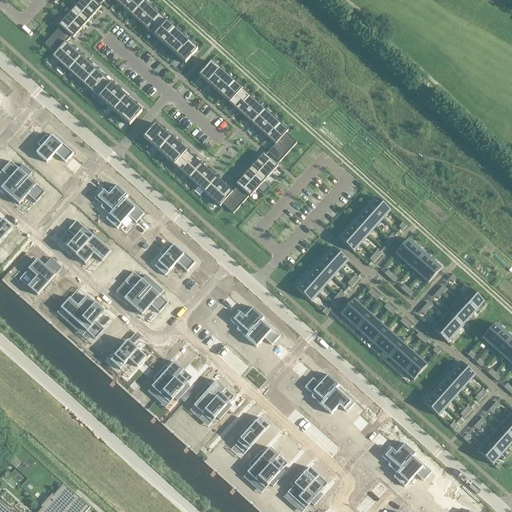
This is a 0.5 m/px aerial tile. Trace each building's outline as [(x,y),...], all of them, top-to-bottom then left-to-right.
[(92,0),(82,0),(80,3),(94,16),(101,8),(92,0)] [(119,0),(117,3),(124,10),(132,0),(119,0)] [(141,0),(132,0),(124,10),(132,16),(144,2),(141,0)] [(144,2),(132,16),(139,23),(152,9),(144,2)] [(80,3),(73,11),(87,23),(94,16),(80,3)] [(152,9),(139,23),(147,30),(159,16),(152,9)] [(73,11),(66,18),(80,31),(87,23),(73,11)] [(159,16),(147,30),(155,37),(167,23),(159,16)] [(66,18),(59,26),(60,28),(72,38),(73,39),(80,31),(66,18)] [(167,23),(155,37),(162,44),(175,30),(167,23)] [(60,28),(45,45),(56,55),(66,43),(66,44),(72,38),(60,28)] [(175,30),(162,44),(170,50),(182,36),(175,30)] [(182,36),(170,50),(177,57),(190,43),(182,36)] [(56,55),(53,57),(61,65),(74,51),(66,44),(66,43),(56,55)] [(190,43),(177,57),(185,64),(198,50),(197,50),(190,43)] [(74,51),(61,65),(69,71),(81,57),(74,51)] [(81,57),(69,71),(76,78),(89,64),(81,57)] [(212,63),(199,77),(207,84),(220,70),(212,63)] [(89,64),(76,78),(84,85),(96,71),(89,64)] [(220,70),(207,84),(215,91),(227,77),(220,70)] [(96,71),(84,85),(91,92),(104,78),(96,71)] [(227,77),(215,91),(222,97),(235,83),(227,77)] [(104,78),(91,92),(99,99),(112,85),(104,78)] [(235,83),(222,97),(222,98),(230,104),(242,90),(235,83)] [(112,85),(99,99),(107,105),(119,91),(112,85)] [(242,90),(230,104),(237,111),(250,97),(242,90)] [(119,91),(107,105),(114,112),(127,98),(119,91)] [(250,97),(237,111),(245,118),(257,104),(250,97)] [(127,98),(114,112),(122,119),(134,105),(127,98)] [(257,104),(245,118),(252,125),(265,111),(257,104)] [(134,105),(122,119),(130,126),(142,112),(134,105)] [(265,111),(252,125),(260,132),(273,118),(265,111)] [(273,118),(260,132),(268,138),(280,124),(273,118)] [(280,124),(268,138),(275,145),(276,145),(286,134),(288,132),(280,124)] [(157,125),(143,139),(151,146),(164,132),(157,125)] [(164,132),(151,146),(159,153),(172,139),(164,132)] [(275,145),(268,153),(279,163),(297,144),(286,134),(276,145),(275,145)] [(42,148),(36,154),(47,164),(55,154),(66,163),(74,154),(53,136),(51,138),(52,139),(51,141),(48,138),(48,137),(46,136),(38,145),(42,148)] [(172,139),(159,153),(167,159),(180,145),(172,139)] [(180,145),(167,159),(174,166),(187,152),(180,145)] [(187,152),(174,166),(182,173),(195,159),(187,152)] [(264,154),(257,162),(271,175),(278,167),(264,154)] [(195,159),(182,173),(189,180),(202,166),(195,159)] [(10,180),(1,190),(10,198),(32,174),(23,166),(19,170),(11,162),(2,172),(10,180)] [(257,162),(250,170),(264,182),(271,175),(257,162)] [(202,166),(189,180),(197,187),(210,173),(202,166)] [(250,170),(243,178),(257,190),(264,182),(250,170)] [(210,173),(197,187),(204,193),(218,179),(210,173)] [(32,174),(10,198),(19,206),(28,196),(36,203),(45,193),(28,178),(32,174)] [(243,178),(236,185),(238,187),(249,197),(250,198),(257,190),(243,178)] [(218,179),(204,193),(212,200),(225,186),(218,179)] [(102,190),(94,199),(102,206),(101,208),(109,216),(106,220),(128,197),(115,185),(111,190),(112,190),(114,191),(109,196),(106,194),(102,190)] [(225,186),(212,200),(220,207),(223,205),(233,193),(232,193),(225,186)] [(233,193),(223,205),(233,214),(249,197),(238,187),(232,193),(233,193)] [(128,197),(106,220),(117,230),(126,220),(128,216),(134,221),(133,221),(136,224),(144,215),(133,205),(132,207),(130,205),(129,205),(125,201),(128,197)] [(376,199),(368,207),(383,220),(391,212),(376,199)] [(368,207),(361,215),(376,228),(383,220),(368,207)] [(361,215),(354,223),(369,236),(376,228),(361,215)] [(0,244),(13,230),(3,222),(0,224),(0,244)] [(76,239),(67,249),(76,257),(94,237),(77,222),(68,232),(76,239)] [(354,223),(346,231),(361,244),(369,236),(354,223)] [(403,223),(399,227),(403,231),(407,227),(403,223)] [(346,231),(339,240),(354,253),(361,244),(346,231)] [(392,235),(388,239),(392,243),(396,239),(392,235)] [(94,237),(76,257),(85,265),(94,255),(102,263),(111,253),(94,237)] [(388,239),(384,244),(388,248),(392,243),(388,239)] [(409,240),(395,255),(404,262),(417,247),(409,240)] [(133,254),(138,247),(134,243),(128,250),(133,254)] [(163,258),(155,267),(165,277),(177,264),(187,273),(195,264),(175,245),(173,247),(174,248),(173,250),(169,247),(168,245),(159,254),(163,258)] [(417,247),(404,262),(412,270),(425,255),(417,247)] [(333,249),(326,257),(341,270),(348,262),(333,249)] [(377,251),(373,255),(378,259),(382,255),(377,251)] [(373,255),(370,260),(374,264),(378,259),(373,255)] [(425,255),(412,270),(420,277),(433,262),(425,255)] [(326,257),(319,265),(334,278),(341,270),(326,257)] [(37,278),(28,288),(38,296),(55,277),(37,261),(28,271),(37,278)] [(433,262),(420,277),(428,285),(442,270),(433,262)] [(319,265),(311,273),(326,286),(334,278),(319,265)] [(388,271),(385,275),(389,279),(393,275),(388,271)] [(133,290),(124,300),(133,308),(155,284),(146,276),(142,281),(134,273),(125,283),(133,290)] [(311,273),(304,281),(319,295),(326,286),(311,273)] [(393,275),(389,279),(394,283),(397,279),(393,275)] [(453,275),(449,280),(453,283),(457,279),(453,275)] [(355,276),(351,280),(355,284),(359,279),(355,276)] [(351,280),(347,285),(351,288),(355,284),(351,280)] [(304,281),(296,290),(311,303),(319,295),(304,281)] [(155,284),(133,308),(142,316),(151,307),(159,314),(168,304),(160,296),(164,292),(155,284)] [(442,287),(438,291),(443,295),(447,291),(442,287)] [(55,289),(51,294),(56,298),(55,299),(57,301),(58,300),(62,295),(55,289)] [(372,289),(368,293),(372,297),(376,293),(372,289)] [(469,290),(462,298),(477,311),(484,303),(469,290)] [(438,291),(434,296),(438,300),(443,295),(438,291)] [(341,292),(337,296),(341,300),(345,295),(341,292)] [(376,293),(372,297),(377,301),(380,297),(376,293)] [(55,299),(56,298),(51,294),(45,300),(50,305),(55,299)] [(337,296),(333,301),(337,304),(341,300),(337,296)] [(70,299),(61,309),(78,325),(96,305),(87,297),(78,307),(70,299)] [(462,298),(455,306),(470,319),(477,311),(462,298)] [(354,301),(341,316),(349,323),(362,308),(354,301)] [(428,303),(424,308),(428,311),(432,307),(428,303)] [(388,304),(384,308),(388,312),(392,308),(388,304)] [(96,305),(78,325),(96,341),(105,331),(96,323),(105,313),(96,305)] [(455,306),(447,314),(462,328),(470,319),(455,306)] [(238,312),(230,321),(238,329),(237,330),(246,339),(264,319),(251,307),(247,312),(248,312),(250,313),(245,319),(242,316),(238,312)] [(326,308),(322,313),(326,316),(330,312),(326,308)] [(362,308),(349,323),(357,330),(370,315),(362,308)] [(392,308),(388,312),(393,316),(396,312),(392,308)] [(424,308),(420,312),(424,316),(428,311),(424,308)] [(447,314),(440,322),(455,336),(462,328),(447,314)] [(370,315),(357,330),(365,337),(378,322),(370,315)] [(404,318),(400,322),(404,326),(408,322),(404,318)] [(264,319),(246,339),(257,348),(265,339),(272,346),(280,337),(269,327),(268,329),(266,327),(261,323),(263,321),(264,319)] [(378,322),(365,337),(373,345),(386,330),(378,322)] [(408,322),(404,326),(409,330),(413,326),(408,322)] [(440,322),(433,331),(448,344),(455,336),(440,322)] [(496,324),(482,339),(490,347),(504,332),(496,324)] [(386,330),(373,345),(381,352),(394,337),(386,330)] [(504,332),(490,347),(498,354),(511,339),(504,332)] [(394,337),(381,352),(389,359),(403,344),(394,337)] [(511,338),(511,339),(498,354),(507,361),(511,355),(511,338)] [(128,342),(111,362),(120,371),(129,361),(137,368),(146,358),(128,342)] [(403,344),(389,359),(397,366),(411,351),(403,344)] [(436,347),(433,351),(437,356),(441,352),(436,347)] [(411,351),(397,366),(405,374),(419,359),(411,351)] [(471,351),(468,356),(472,360),(476,355),(471,351)] [(419,359),(405,374),(414,381),(427,366),(419,359)] [(480,359),(476,363),(480,367),(484,363),(480,359)] [(156,383),(152,388),(161,396),(183,371),(175,363),(166,372),(164,370),(163,369),(153,380),(156,383)] [(461,363),(453,371),(468,385),(476,377),(461,363)] [(183,371),(161,396),(170,404),(174,399),(178,402),(188,391),(186,390),(184,388),(193,379),(183,371)] [(453,371),(446,379),(461,393),(468,385),(453,371)] [(496,373),(492,377),(497,382),(500,377),(496,373)] [(313,379),(305,388),(313,396),(312,398),(321,406),(339,386),(326,375),(322,379),(323,380),(323,379),(325,381),(320,386),(317,383),(313,379)] [(446,379),(438,388),(453,401),(461,393),(446,379)] [(198,402),(194,407),(203,415),(226,390),(217,382),(208,391),(206,389),(205,388),(195,399),(198,402)] [(339,386),(321,406),(331,415),(339,407),(347,413),(355,404),(344,394),(343,396),(341,394),(340,395),(336,390),(339,386)] [(438,388),(431,396),(446,409),(453,401),(438,388)] [(226,390),(203,415),(212,423),(216,418),(220,421),(230,410),(229,409),(228,409),(226,407),(235,398),(226,390)] [(483,390),(478,395),(483,398),(487,394),(483,390)] [(431,396),(424,404),(439,417),(446,409),(431,396)] [(496,402),(492,407),(496,410),(500,406),(496,402)] [(468,406),(464,411),(468,414),(472,410),(468,406)] [(492,407),(488,411),(492,415),(496,410),(492,407)] [(242,438),(235,447),(245,455),(270,427),(260,418),(254,426),(252,424),(251,423),(239,436),(242,438)] [(482,418),(478,423),(482,426),(486,422),(482,418)] [(511,423),(507,420),(500,428),(511,438),(511,423)] [(453,423),(449,427),(454,431),(457,426),(453,423)] [(478,423),(474,427),(478,431),(482,426),(478,423)] [(511,438),(500,428),(493,436),(508,450),(511,444),(511,438)] [(353,441),(358,445),(364,439),(358,434),(353,441)] [(467,435),(463,439),(467,443),(471,439),(467,435)] [(493,436),(485,444),(500,458),(508,450),(493,436)] [(369,444),(364,439),(358,445),(364,450),(369,444)] [(386,453),(382,457),(385,461),(390,465),(388,466),(392,470),(397,474),(395,476),(394,478),(415,455),(409,449),(403,444),(401,446),(399,448),(401,450),(397,454),(395,452),(393,451),(390,448),(386,453)] [(485,444),(478,453),(493,466),(500,458),(485,444)] [(252,469),(247,474),(252,478),(256,482),(279,457),(270,449),(262,458),(259,455),(249,466),(252,469)] [(415,455),(394,478),(399,482),(405,488),(409,483),(416,475),(420,479),(424,482),(428,478),(432,473),(426,468),(422,465),(421,463),(418,467),(411,461),(416,455),(415,455)] [(279,457),(256,482),(261,486),(264,489),(265,490),(270,485),(271,487),(273,488),(277,483),(283,477),(280,474),(288,465),(279,457)] [(293,488),(287,494),(289,496),(296,502),(319,477),(310,469),(303,476),(300,480),(296,477),(293,481),(290,485),(291,486),(293,488)] [(319,477),(296,502),(303,508),(305,510),(311,504),(312,505),(314,507),(319,502),(321,500),(318,497),(324,490),(328,485),(319,477)] [(0,498),(0,497),(0,511),(86,511),(90,508),(64,485),(54,496),(52,495),(41,507),(43,509),(39,511),(19,511),(13,507),(12,508),(0,498)]
